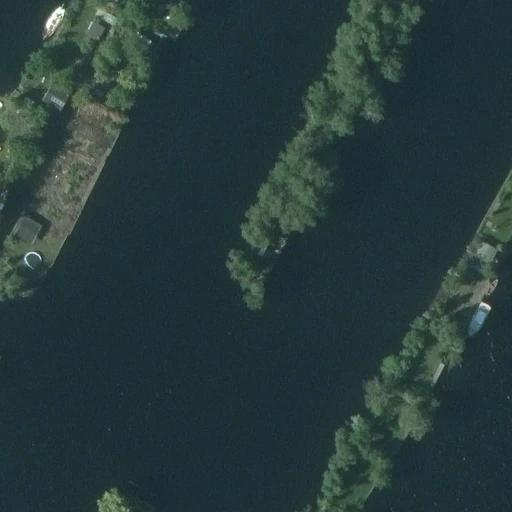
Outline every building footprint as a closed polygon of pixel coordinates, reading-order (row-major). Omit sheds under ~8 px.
[(58,86),(48,104),(60,111),(70,93),(58,86)] [(85,125),(79,137),(86,142),(87,140),(97,146),(103,135),(93,130),(94,129),(85,125)] [(19,225),(14,235),(25,241),(35,224),(23,218),(20,216),(16,223),(19,225)] [(482,243),(477,252),(491,260),(496,251),(482,243)] [(371,430),(366,441),(377,447),(382,436),(371,430)]
